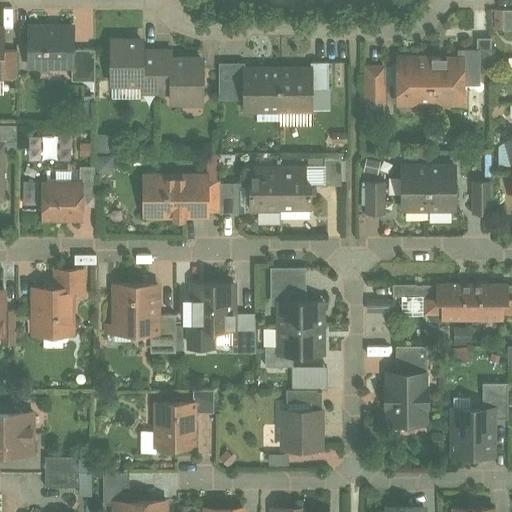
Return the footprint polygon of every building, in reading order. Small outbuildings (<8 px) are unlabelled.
[(511,9),(503,10),(503,31),(511,31),(511,9)] [(73,27),(29,26),(29,65),(72,65),(73,65),(73,49),(73,27)] [(128,40),(113,40),(111,43),(111,54),(110,55),(110,69),(111,70),(111,82),(142,82),(143,82),(143,50),(143,42),(130,42),(128,40)] [(491,48),(477,48),(477,74),(491,74),(491,48)] [(95,49),(73,49),(73,65),(72,65),(71,80),(95,80),(95,49)] [(17,50),(4,50),(4,77),(17,77),(17,50)] [(157,50),(143,50),(143,82),(142,82),(142,92),(157,92),(157,50)] [(172,50),(157,50),(157,92),(170,92),(170,60),(172,60),(172,50)] [(431,58),(399,58),(399,103),(431,103),(431,58)] [(461,58),(431,58),(431,103),(461,103),(461,58)] [(201,59),(185,59),(183,61),(172,60),(170,60),(170,92),(170,100),(203,100),(203,88),(204,87),(204,73),(203,73),(203,61),(201,59)] [(328,62),(311,62),(311,68),(312,68),(312,88),(329,88),(328,62)] [(245,63),(219,63),(219,88),(243,88),(243,69),(245,68),(245,63)] [(384,67),(367,67),(367,103),(384,103),(384,67)] [(245,68),(243,69),(243,88),(243,110),(280,110),(280,68),(245,68)] [(311,68),(280,68),(280,110),(312,110),(312,88),(312,68),(311,68)] [(17,124),(0,124),(0,144),(2,144),(2,145),(17,145),(17,124)] [(113,135),(99,135),(99,153),(114,153),(113,135)] [(115,157),(98,157),(97,173),(114,174),(115,157)] [(341,159),(324,159),(324,185),(341,185),(341,159)] [(236,161),(219,161),(219,186),(219,187),(240,187),(240,166),(236,166),(236,161)] [(95,166),(79,166),(79,185),(81,185),(81,194),(95,194),(95,166)] [(429,166),(403,166),(403,210),(429,210),(429,166)] [(455,166),(429,166),(429,210),(455,209),(455,166)] [(280,168),(250,168),(250,211),(280,211),(280,168)] [(306,168),(280,168),(280,211),(280,218),(309,218),(309,211),(311,211),(311,184),(306,184),(306,168)] [(207,176),(151,176),(151,216),(207,216),(207,212),(207,186),(207,176)] [(385,182),(365,182),(366,214),(385,214),(385,182)] [(492,182),(472,182),(472,214),(492,214),(492,182)] [(66,183),(44,183),(44,219),(81,219),(81,194),(81,185),(79,185),(66,185),(66,183)] [(219,186),(207,186),(207,212),(219,212),(219,187),(219,186)] [(300,268),(273,268),(273,303),(278,303),(278,304),(279,304),(279,302),(301,302),(300,268)] [(84,270),(55,270),(56,288),(72,288),(72,289),(84,289),(84,270)] [(154,284),(115,284),(115,326),(131,326),(131,334),(151,334),(152,334),(157,334),(157,315),(157,305),(155,305),(155,297),(154,297),(154,284)] [(233,284),(194,284),(194,329),(232,329),(234,329),(234,314),(233,284)] [(472,284),(437,284),(436,286),(417,286),(417,297),(424,297),(424,314),(442,314),(442,320),(472,320),(472,284)] [(508,284),(472,284),(472,320),(503,320),(503,314),(511,314),(511,285),(508,286),(508,284)] [(417,285),(393,285),(393,297),(417,297),(417,286),(417,285)] [(56,288),(34,288),(34,333),(72,333),(72,289),(72,288),(56,288)] [(301,302),(279,302),(279,304),(279,328),(323,327),(323,301),(301,302)] [(15,310),(4,311),(4,337),(2,337),(2,345),(16,344),(15,310)] [(255,314),(234,314),(234,329),(232,329),(232,339),(255,339),(255,314)] [(176,315),(157,315),(157,334),(152,334),(151,334),(150,343),(176,343),(176,315)] [(323,327),(279,328),(279,347),(279,354),(293,354),(323,353),(323,327)] [(472,329),(455,328),(455,346),(472,346),(472,329)] [(417,346),(396,346),(396,374),(425,374),(428,369),(417,369),(417,346)] [(428,346),(417,346),(417,369),(428,369),(428,346)] [(279,347),(265,348),(265,367),(293,367),(293,354),(279,354),(279,347)] [(470,354),(452,355),(452,369),(470,367),(470,354)] [(326,390),(326,370),(292,370),(292,390),(322,390),(326,390)] [(396,374),(388,374),(388,388),(385,388),(385,409),(389,409),(389,422),(425,422),(425,408),(428,409),(428,388),(425,388),(425,374),(396,374)] [(508,383),(482,383),(483,409),(493,409),(493,419),(508,419),(508,383)] [(214,390),(193,390),(193,403),(194,403),(194,413),(214,413),(214,390)] [(292,390),(286,390),(286,410),(322,410),(322,390),(292,390)] [(193,403),(156,403),(156,430),(162,430),(162,446),(194,446),(194,413),(194,403),(193,403)] [(16,408),(0,407),(0,453),(32,453),(32,412),(20,412),(16,408)] [(483,409),(454,409),(454,455),(492,455),(493,419),(493,409),(483,409)] [(286,410),(282,410),(282,426),(284,426),(284,450),(322,450),(322,410),(286,410)] [(79,459),(46,459),(46,471),(79,471),(79,459)] [(79,473),(45,473),(45,487),(79,487),(79,473)] [(79,495),(92,495),(92,473),(79,473),(79,487),(79,495)] [(129,473),(103,473),(103,505),(115,505),(115,502),(129,502),(129,473)] [(129,502),(115,502),(115,505),(115,511),(165,511),(165,501),(129,502)]
